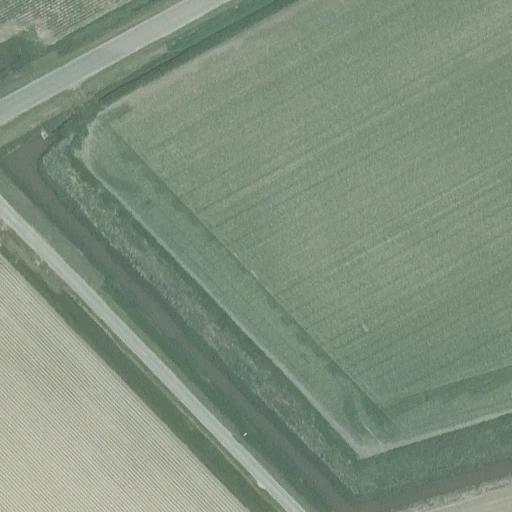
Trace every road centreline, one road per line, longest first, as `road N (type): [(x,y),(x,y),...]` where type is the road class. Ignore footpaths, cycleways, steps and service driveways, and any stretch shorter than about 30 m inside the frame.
road 1 (unclassified): [(294,511),(0,204)]
road 2 (tertiary): [(0,114),(209,0)]
